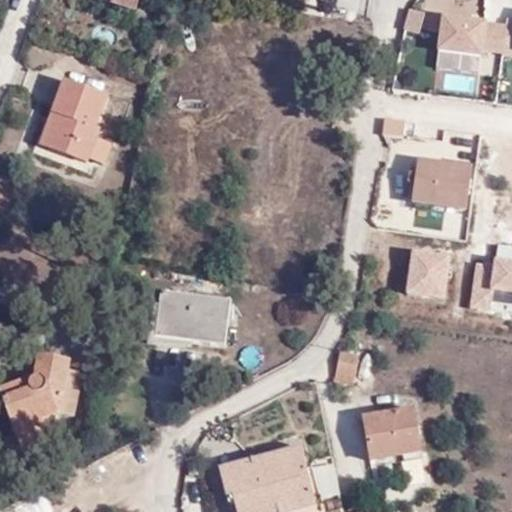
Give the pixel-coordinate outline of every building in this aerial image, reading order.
[(111,0),(109,8),(137,15),(140,0),(111,0)] [(425,14),(409,9),(403,30),(419,35),(425,14)] [(465,14),(440,11),(436,49),(483,55),(486,50),(504,52),(506,27),(489,25),(490,16),(465,14)] [(157,78),(166,36),(157,34),(149,74),(157,78)] [(106,95),(62,79),(39,147),(85,162),(86,161),(103,166),(110,143),(95,139),(98,128),(96,127),(106,95)] [(413,204),(434,207),(434,205),(466,209),(472,172),(418,164),(416,177),(408,176),(407,183),(407,188),(415,189),(413,204)] [(434,205),(434,207),(432,222),(464,226),(466,209),(434,205)] [(511,246),(496,244),(493,262),(476,260),(469,308),(490,311),(493,288),(511,290),(511,246)] [(450,254),(410,249),(407,275),(404,295),(444,300),(450,254)] [(157,340),(193,345),(226,347),(229,301),(161,294),(160,306),(157,340)] [(193,351),(193,345),(157,340),(160,306),(150,306),(148,346),(193,351)] [(333,388),(352,392),(362,356),(343,349),(333,388)] [(39,355),(34,377),(42,378),(47,358),(39,355)] [(0,404),(14,436),(4,439),(11,454),(19,450),(47,438),(38,421),(54,414),(70,418),(73,404),(58,401),(64,372),(67,362),(47,358),(42,378),(34,377),(27,381),(26,393),(0,404)] [(58,401),(73,404),(80,374),(64,372),(58,401)] [(0,392),(0,404),(26,393),(27,381),(0,392)] [(350,401),(352,392),(333,388),(331,395),(350,401)] [(421,455),(414,412),(362,418),(369,461),(421,455)] [(47,438),(19,450),(22,458),(49,448),(70,418),(54,414),(38,421),(47,438)] [(11,454),(4,439),(1,440),(7,455),(11,454)] [(311,496),(298,450),(249,463),(251,469),(220,475),(231,511),(321,511),(320,507),(311,496)] [(386,477),(416,474),(415,461),(385,464),(386,477)] [(75,498),(101,485),(92,468),(68,482),(75,498)] [(328,511),(343,511),(340,495),(326,497),(328,511)]
